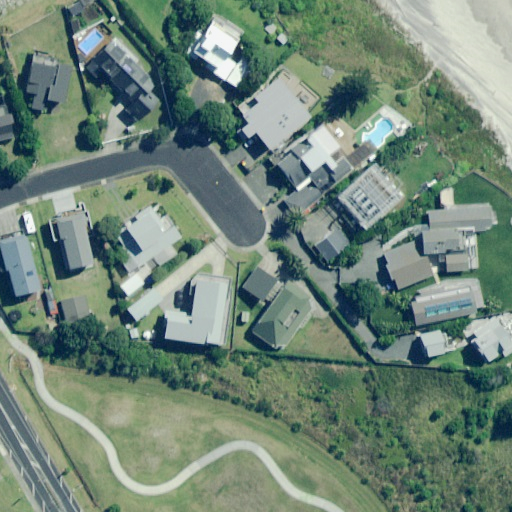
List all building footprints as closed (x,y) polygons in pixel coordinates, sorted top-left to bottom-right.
[(95,1),(94,0),(78,0),(65,7),(70,15),(95,1)] [(195,63),(198,58),(208,64),(204,69),(238,92),(256,64),(243,55),(236,66),(225,59),(230,53),(241,36),(227,27),(229,24),(220,18),(219,20),(214,16),(201,36),(196,32),(182,54),(195,63)] [(136,62),(113,40),(91,62),(133,102),(126,109),(139,121),(162,99),(155,91),(158,88),(134,64),(136,62)] [(55,67),(57,57),(35,53),(33,65),(28,64),(23,94),(29,96),(27,109),(41,112),(43,101),(62,104),(68,69),(55,67)] [(303,112),(318,100),(306,85),(304,87),(297,78),(284,88),(277,78),(252,98),(256,104),(240,116),(247,125),(236,133),(243,142),(253,134),(267,152),(308,118),(303,112)] [(0,142),(12,139),(0,94),(0,142)] [(378,114),(363,96),(340,116),(355,133),(378,114)] [(310,182),(321,195),(332,186),(327,180),(337,173),(347,164),(352,170),(377,150),(369,140),(347,158),(320,125),(273,164),(296,193),(310,182)] [(387,182),(377,170),(343,200),(363,223),(395,194),(385,183),(387,182)] [(171,245),(181,238),(167,218),(159,223),(148,208),(120,228),(129,241),(121,246),(137,269),(150,260),(157,268),(177,254),(171,245)] [(419,230),(419,240),(381,257),(391,279),(428,264),(424,254),(443,253),(442,250),(455,250),(455,247),(474,246),(473,233),(485,232),(485,229),(490,229),(489,208),(428,211),(429,229),(419,230)] [(67,270),(91,265),(86,239),(93,238),(89,214),(54,221),(59,243),(61,242),(67,270)] [(350,247),(338,229),(313,245),(326,264),(350,247)] [(38,291),(23,233),(0,238),(0,268),(1,272),(6,271),(13,298),(38,291)] [(240,288),(269,306),(252,334),(276,349),(288,349),(300,329),(303,331),(314,313),(309,302),(312,297),(295,287),(293,290),(283,283),(282,285),(253,267),(240,288)] [(226,346),(234,288),(228,287),(229,280),(200,276),(199,282),(194,281),(190,316),(165,313),(162,342),(205,347),(206,344),(226,346)] [(162,301),(153,289),(126,311),(135,323),(162,301)] [(89,323),(83,297),(60,302),(66,329),(89,323)] [(511,324),(510,322),(500,329),(492,317),(465,337),(485,364),(499,353),(503,359),(511,352),(511,344),(511,343),(511,342),(511,324)] [(442,355),(438,332),(418,335),(422,358),(442,355)]
